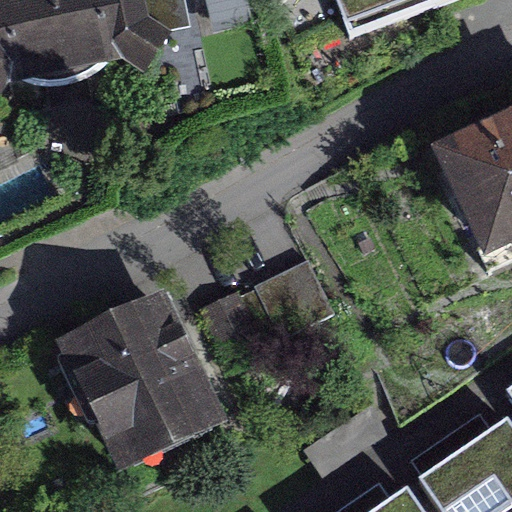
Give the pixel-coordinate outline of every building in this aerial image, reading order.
[(135,0),(0,0),(0,85),(147,56),(135,0)] [(338,0),(350,37),(465,0),(338,0)] [(511,111),(439,146),(489,253),(511,242),(511,111)] [(306,254),(211,298),(231,341),(326,297),(306,254)] [(178,286),(81,332),(143,462),(240,416),(178,286)] [(511,412),(421,475),(446,511),(487,511),(511,495),(511,412)] [(446,511),(421,475),(366,511),(446,511)]
